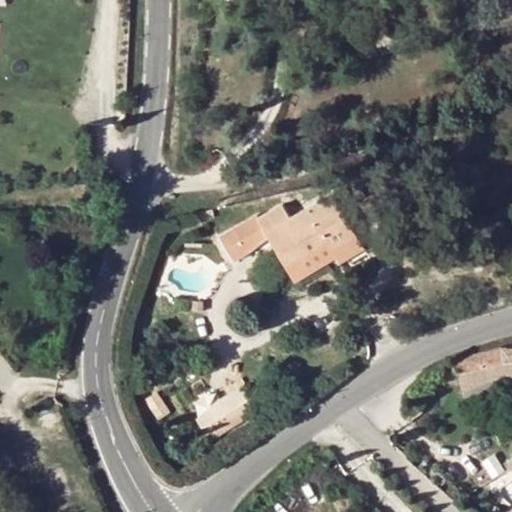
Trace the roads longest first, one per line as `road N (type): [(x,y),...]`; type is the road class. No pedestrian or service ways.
road 1 (tertiary): [(157,0),(155,112),(142,202),(99,319),(95,366),(109,432),(152,511)]
road 2 (tertiary): [(201,511),(330,405),(401,360),(511,320)]
